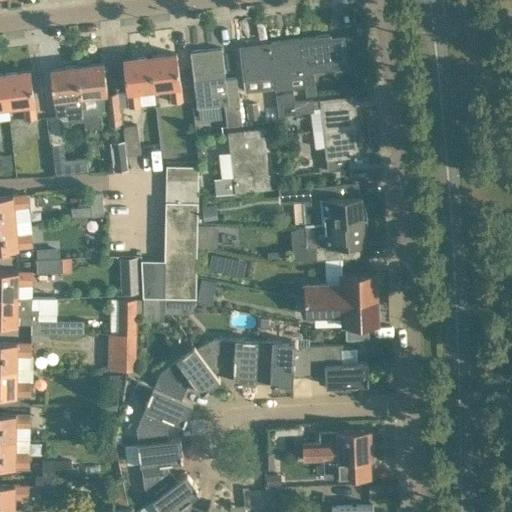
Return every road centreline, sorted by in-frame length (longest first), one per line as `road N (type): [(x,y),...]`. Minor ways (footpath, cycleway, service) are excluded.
road 1 (secondary): [(464,511),(430,17)]
road 2 (residential): [(414,407),(398,123),(384,16),(373,0)]
road 3 (residential): [(186,0),(0,22)]
road 4 (residential): [(248,419),(414,407)]
road 5 (residential): [(248,419),(249,468),(229,468),(216,454),(214,435),(225,422)]
